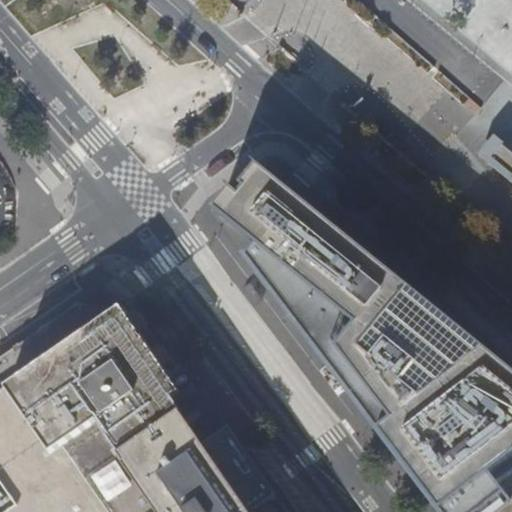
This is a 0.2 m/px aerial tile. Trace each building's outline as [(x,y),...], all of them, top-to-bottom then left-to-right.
[(475,155),(485,163),(499,145),(502,143),(492,135),(475,155)] [(511,156),(499,145),(485,163),(511,186),(511,156)] [(246,258),(245,259),(297,327),(319,356),(355,363),(399,420),(380,435),(418,484),(422,481),(430,491),(433,503),(439,511),(497,511),(511,501),(511,373),(325,224),(306,208),(278,186),(260,171),(243,192),(247,196),(243,202),(233,194),(216,216),(258,250),(249,260),(246,258)] [(0,511),(260,511),(280,498),(225,420),(205,434),(212,444),(205,448),(183,463),(162,432),(183,417),(162,385),(165,383),(172,379),(152,349),(141,334),(126,311),(78,306),(0,359),(0,378),(8,391),(0,396),(0,511)] [(144,333),(141,334),(152,349),(154,347),(144,333)] [(355,363),(319,356),(380,435),(399,420),(355,363)] [(162,385),(183,417),(187,414),(165,383),(162,385)] [(183,463),(205,448),(183,417),(162,432),(183,463)] [(422,481),(418,484),(433,503),(430,491),(422,481)] [(511,511),(511,501),(497,511),(511,511)]
